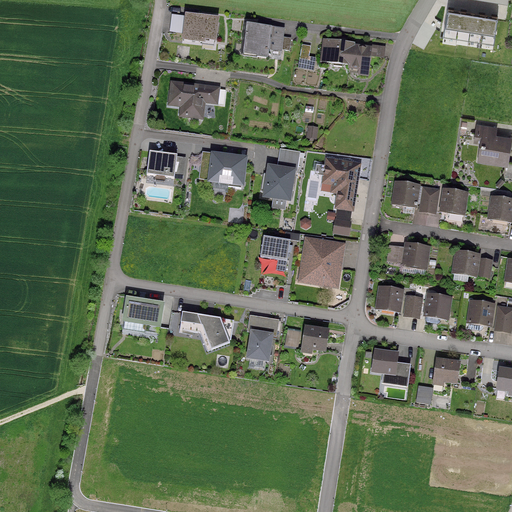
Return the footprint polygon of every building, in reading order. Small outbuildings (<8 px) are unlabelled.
[(498,16),(447,9),(442,44),(492,50),(498,16)] [(219,19),(186,15),(183,37),(217,40),(219,19)] [(267,49),(281,51),(283,31),(246,26),(242,56),(266,59),(267,49)] [(370,57),(380,59),(381,50),(371,49),(370,51),(351,49),(351,46),(324,43),(323,53),(327,54),(326,63),(348,66),(348,68),(368,71),(370,57)] [(312,71),(314,60),(308,59),(310,48),(301,46),(298,62),(299,62),(298,68),(312,71)] [(223,106),(224,92),(198,89),(198,91),(193,90),(193,88),(171,85),(169,103),(190,106),(188,115),(184,115),(184,117),(201,120),(203,103),(223,106)] [(490,159),(506,162),(509,139),(490,136),(491,129),(477,126),(476,135),(482,136),(478,161),(490,163),(490,159)] [(312,140),(315,140),(316,130),(307,129),(306,139),(309,139),(309,142),(312,142),(312,140)] [(165,179),(173,180),(176,158),(149,154),(146,176),(155,178),(155,175),(164,176),(164,179),(165,179)] [(246,158),(212,155),(209,182),(243,186),(246,158)] [(354,180),(356,180),(358,167),(326,162),(323,184),(333,185),(332,193),(338,194),(336,209),(351,211),(354,196),(352,196),(354,180)] [(511,180),(511,162),(506,162),(503,179),(511,180)] [(295,170),(268,166),(264,196),(291,200),(295,170)] [(416,205),(414,205),(417,188),(396,185),(393,204),(416,207),(416,205)] [(465,196),(444,193),(441,211),(447,212),(446,218),(448,221),(460,223),(465,196)] [(419,212),(427,213),(429,199),(422,197),(419,212)] [(436,200),(429,199),(427,213),(434,214),(436,200)] [(489,219),(510,222),(511,209),(511,202),(492,200),(489,219)] [(305,230),(309,228),(309,222),(305,219),(300,223),(300,228),(305,230)] [(347,237),(349,224),(335,222),(333,234),(347,237)] [(292,242),(265,238),(262,258),(289,262),(292,242)] [(345,246),(305,240),(298,283),(337,290),(345,246)] [(427,250),(406,247),(403,265),(424,268),(427,250)] [(386,263),(393,264),(395,249),(388,248),(386,263)] [(453,273),(474,276),(477,258),(456,254),(453,273)] [(488,278),(491,263),(479,262),(477,274),(479,277),(488,278)] [(377,308),(398,312),(401,293),(380,290),(377,308)] [(449,301),(428,297),(425,316),(424,322),(426,324),(436,326),(439,324),(440,318),(446,319),(449,301)] [(403,317),(411,318),(414,300),(406,298),(403,317)] [(163,305),(127,299),(124,322),(159,327),(163,305)] [(421,301),(414,300),(411,318),(418,319),(421,301)] [(489,326),(492,307),(471,304),(468,326),(467,331),(478,332),(482,330),(483,325),(489,326)] [(494,331),(502,332),(505,310),(497,309),(494,331)] [(511,313),(511,311),(505,310),(502,332),(509,333),(511,313)] [(234,322),(183,314),(180,333),(202,336),(207,350),(231,341),(234,322)] [(311,350),(324,352),(327,333),(304,330),(301,352),(310,354),(311,350)] [(274,336),(252,332),(248,359),(269,363),(274,336)] [(285,346),(297,348),(299,334),(287,332),(285,346)] [(392,386),(406,388),(409,367),(395,365),(397,356),(374,353),(372,372),(393,375),(392,386)] [(433,381),(456,384),(458,366),(436,362),(433,381)] [(511,392),(511,373),(499,371),(496,390),(511,392)] [(415,403),(430,405),(432,391),(417,389),(415,403)]
